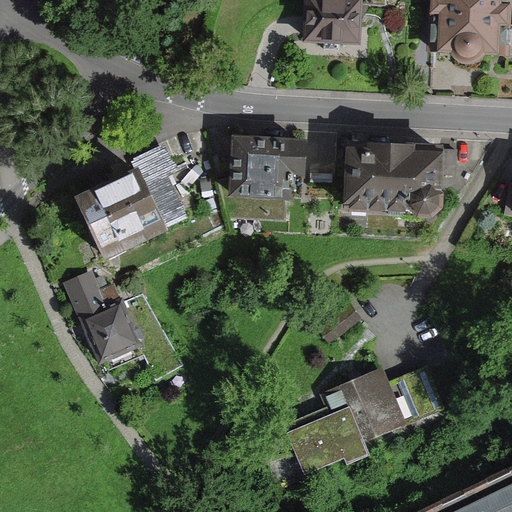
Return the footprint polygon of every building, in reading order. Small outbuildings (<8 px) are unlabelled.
[(310,0),(309,41),(360,42),(361,7),(388,7),(388,0),(310,0)] [(509,0),(432,0),(430,56),(456,57),(461,62),(471,65),(480,63),(488,59),(507,59),(509,0)] [(233,138),(232,191),(303,192),(304,139),(233,138)] [(372,148),(351,147),(349,208),(449,212),(451,151),(417,150),(417,145),(373,143),(372,148)] [(142,166),(78,196),(108,259),(172,229),(142,166)] [(65,283),(101,362),(140,345),(123,306),(120,299),(105,306),(90,272),(65,283)] [(141,298),(123,306),(140,345),(154,383),(180,368),(141,298)] [(336,342),(361,313),(351,305),(326,334),(336,342)] [(288,431),(304,473),(349,455),(346,449),(446,410),(430,368),(390,383),(384,367),(322,391),(331,414),(288,431)] [(511,511),(511,490),(465,511),(511,511)]
